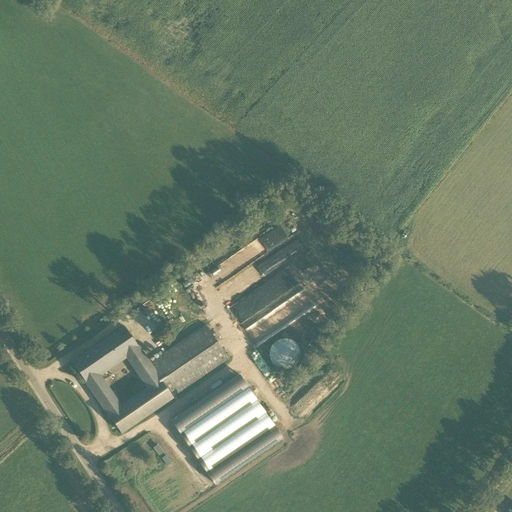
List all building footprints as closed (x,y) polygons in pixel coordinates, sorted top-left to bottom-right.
[(282,280),(257,295),(264,305),(288,290),(282,280)] [(324,308),(318,313),(326,325),(333,319),(324,308)] [(72,363),(121,433),(173,397),(170,391),(175,388),(178,392),(229,358),(206,323),(149,362),(147,359),(125,327),(72,363)] [(270,361),(296,368),(302,343),(276,337),(270,361)] [(236,373),(173,416),(215,482),(281,440),(236,373)]
